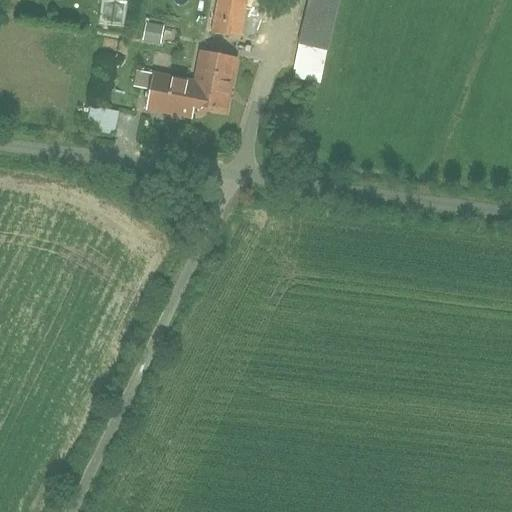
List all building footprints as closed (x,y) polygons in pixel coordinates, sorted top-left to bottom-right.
[(114,0),(111,0),(108,32),(129,35),(133,2),(114,0)] [(215,0),(208,43),(242,49),(251,0),(215,0)] [(321,17),(301,71),(326,80),(346,27),(321,17)] [(152,22),(150,40),(166,42),(168,24),(152,22)] [(243,68),(259,74),(263,63),(247,57),(243,68)] [(194,89),(149,81),(141,123),(216,137),(229,64),(199,58),(194,89)] [(115,113),(86,110),(83,134),(113,138),(115,113)]
